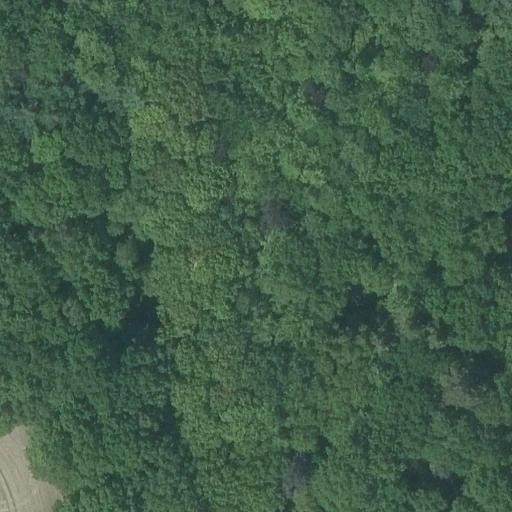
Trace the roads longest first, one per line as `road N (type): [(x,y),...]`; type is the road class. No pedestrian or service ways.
road 1 (unclassified): [(0,36),(511,19)]
road 2 (track): [(241,448),(159,0)]
